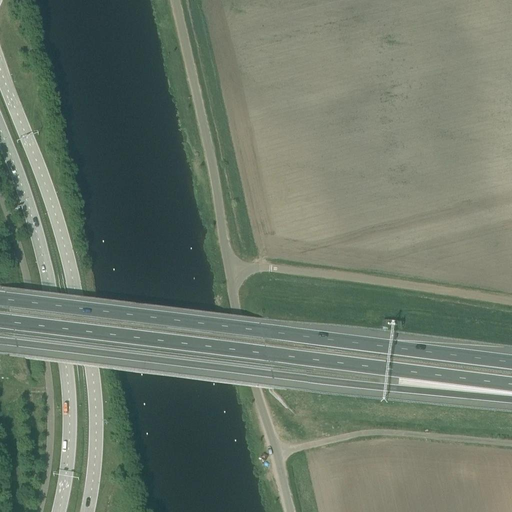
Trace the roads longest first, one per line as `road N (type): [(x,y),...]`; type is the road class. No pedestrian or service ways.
road 1 (motorway): [(511,362),(0,299)]
road 2 (motorway): [(0,322),(511,385)]
road 3 (motorway): [(0,342),(511,400)]
road 4 (primary): [(86,511),(95,432),(83,321),(54,212),(0,70)]
road 5 (primary): [(0,131),(62,345),(69,434),(58,511)]
road 6 (unclassified): [(227,271),(254,268),(511,306)]
road 7 (unclassified): [(227,271),(174,0)]
road 8 (unclassified): [(288,511),(227,271)]
road 9 (track): [(276,453),(372,433),(511,446)]
